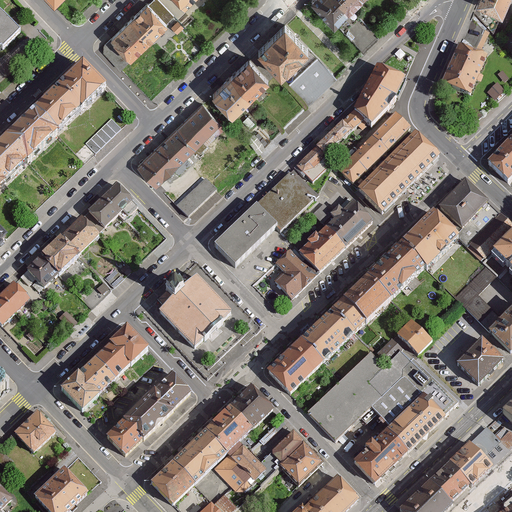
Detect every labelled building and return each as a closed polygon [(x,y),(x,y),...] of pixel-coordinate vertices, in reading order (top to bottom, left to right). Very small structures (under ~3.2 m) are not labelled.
[(129,21),(149,41),(167,23),(166,23),(173,15),(158,0),(152,0),(148,4),(148,3),(132,18),(129,21)] [(312,0),(334,22),(350,8),(342,0),(312,0)] [(479,0),(477,7),(503,18),(510,0),(479,0)] [(350,8),(334,22),(344,33),(363,53),(367,49),(375,42),(379,38),(360,18),(350,8)] [(0,47),(1,47),(3,49),(21,32),(0,11),(0,47)] [(149,41),(129,21),(125,25),(112,38),(104,45),(104,52),(120,69),(132,59),(131,58),(149,41)] [(177,22),(172,27),(177,32),(183,27),(177,22)] [(308,49),(285,25),(269,41),(259,50),(259,51),(277,70),(281,74),(308,49)] [(469,98),(486,59),(459,47),(441,85),(469,98)] [(259,51),(250,60),(268,79),(277,70),(259,51)] [(290,84),(288,86),(307,106),(327,88),(337,78),(317,58),(290,84)] [(250,60),(249,59),(236,72),(231,76),(250,96),(251,96),(268,79),(250,60)] [(76,72),(58,89),(81,113),(106,90),(98,82),(99,82),(90,73),(89,73),(82,66),(76,72)] [(405,81),(378,69),(369,86),(354,113),(363,121),(365,123),(371,129),(389,111),(392,107),(395,102),(400,92),(405,81)] [(268,79),(251,96),(283,129),(294,118),(306,108),(274,74),(268,79)] [(250,96),(231,76),(227,80),(213,94),(232,114),(234,112),(250,96)] [(35,112),(57,135),(80,113),(81,114),(81,113),(58,89),(58,90),(54,94),(53,94),(49,98),(44,103),(35,112)] [(220,122),(202,104),(186,119),(170,135),(188,153),(194,148),(199,153),(225,128),(220,123),(220,122)] [(6,140),(28,163),(57,135),(35,112),(22,124),(20,126),(17,129),(6,140)] [(363,121),(354,113),(353,114),(352,115),(351,116),(342,124),(351,133),(358,126),(360,128),(362,127),(365,123),(363,121)] [(248,116),(243,121),(249,128),(255,123),(248,116)] [(396,116),(373,138),(388,152),(410,130),(403,123),(396,116)] [(121,130),(111,120),(86,144),(96,155),(121,130)] [(351,133),(342,124),(326,140),(317,149),(324,157),(326,158),(351,133)] [(254,134),(247,140),(251,143),(259,152),(265,146),(271,140),(259,129),(254,134)] [(188,153),(170,135),(154,150),(138,166),(156,184),(158,182),(188,153)] [(393,158),(387,163),(410,186),(415,182),(433,163),(439,158),(434,153),(427,146),(415,135),(393,158)] [(388,152),(373,138),(359,153),(339,172),(352,185),(349,188),(354,193),(357,190),(359,192),(387,163),(393,158),(388,152)] [(28,163),(6,140),(0,145),(0,181),(5,186),(4,185),(27,164),(28,163)] [(511,140),(490,163),(510,182),(511,179),(511,140)] [(324,157),(317,149),(298,168),(297,167),(295,168),(294,169),(299,174),(303,179),(306,177),(313,184),(332,165),(326,158),(324,157)] [(387,163),(359,192),(363,196),(382,215),(406,191),(408,188),(410,186),(387,163)] [(263,201),(255,208),(276,229),(280,233),(318,197),(294,171),(263,201)] [(216,191),(205,180),(177,207),(188,218),(216,191)] [(489,205),(466,182),(439,208),(454,223),(448,229),(455,237),(461,230),(462,232),(489,205)] [(113,190),(102,200),(118,216),(124,222),(129,217),(138,209),(135,206),(132,203),(116,187),(113,190)] [(313,215),(326,229),(346,249),(359,236),(373,224),(372,223),(358,209),(357,208),(349,199),(333,214),(324,205),(313,215)] [(89,214),(82,221),(97,236),(99,238),(99,237),(98,236),(104,230),(118,216),(102,200),(92,210),(88,213),(89,214)] [(492,255),(511,234),(511,227),(489,205),(462,232),(473,243),(470,247),(484,262),(492,255)] [(255,208),(214,247),(235,269),(254,251),(276,229),(255,208)] [(424,271),(428,274),(460,242),(455,237),(448,229),(432,214),(400,246),(424,271)] [(97,236),(82,221),(82,220),(64,237),(61,240),(61,239),(60,240),(78,259),(78,258),(78,257),(99,238),(97,236)] [(346,249),(326,229),(318,237),(316,235),(308,243),(310,245),(300,254),(319,275),(333,262),(346,249)] [(511,274),(511,234),(492,255),(511,274)] [(78,259),(60,240),(51,248),(42,258),(59,276),(78,259)] [(367,278),(391,302),(424,271),(400,246),(367,278)] [(310,283),(316,277),(315,276),(315,275),(315,274),(311,270),(310,270),(309,270),(308,270),(307,270),(310,268),(308,266),(306,268),(290,252),(276,265),(285,274),(275,283),(292,301),(310,283)] [(59,276),(42,258),(41,258),(39,261),(28,272),(36,280),(38,282),(33,287),(39,293),(44,289),(44,290),(58,276),(59,277),(59,276)] [(127,267),(123,270),(127,275),(131,271),(127,267)] [(497,278),(486,267),(456,297),(476,316),(486,306),(478,297),(497,278)] [(114,289),(125,279),(115,269),(104,279),(114,289)] [(29,287),(36,280),(28,272),(21,278),(29,287)] [(198,280),(196,278),(194,280),(191,284),(185,278),(186,278),(184,276),(183,277),(183,278),(180,281),(177,284),(175,282),(173,285),(167,290),(165,293),(166,294),(162,297),(158,301),(165,308),(161,312),(160,313),(161,315),(161,314),(175,329),(177,331),(179,334),(180,334),(193,348),(194,350),(196,348),(203,341),(205,342),(207,340),(206,340),(210,337),(210,338),(211,337),(211,336),(214,333),(216,330),(217,331),(218,330),(218,329),(221,326),(223,325),(222,323),(229,316),(231,315),(229,313),(198,280)] [(343,301),(366,325),(391,302),(367,278),(343,301)] [(91,311),(111,293),(108,290),(103,284),(101,283),(82,301),(91,311)] [(10,288),(0,298),(15,314),(29,301),(14,285),(10,288)] [(0,325),(2,328),(15,314),(0,298),(0,325)] [(332,311),(355,335),(366,325),(343,301),(332,311)] [(43,302),(39,306),(45,311),(48,307),(43,302)] [(511,349),(511,304),(486,330),(509,353),(511,349)] [(323,365),(355,335),(332,311),(301,341),(323,365)] [(66,313),(60,319),(71,330),(77,324),(66,313)] [(417,356),(431,342),(412,322),(397,336),(417,356)] [(116,340),(111,344),(132,366),(145,354),(148,351),(127,329),(116,340)] [(31,332),(27,336),(31,341),(36,337),(31,332)] [(480,339),(456,364),(477,385),(502,360),(480,339)] [(301,341),(269,373),(290,395),(323,365),(301,341)] [(393,341),(378,356),(388,366),(403,352),(393,341)] [(99,357),(95,361),(115,381),(118,377),(130,366),(131,367),(132,366),(111,344),(110,345),(111,346),(99,357)] [(370,354),(308,415),(335,442),(369,409),(389,429),(423,397),(439,414),(452,402),(403,352),(388,366),(385,369),(370,354)] [(78,375),(99,397),(99,396),(110,385),(111,385),(113,383),(115,381),(95,361),(92,364),(79,376),(78,375)] [(61,391),(82,413),(99,397),(78,375),(75,378),(61,391)] [(134,412),(125,421),(144,441),(157,430),(162,425),(174,413),(174,412),(191,395),(172,376),(159,389),(155,392),(145,402),(144,402),(137,409),(134,412)] [(0,400),(4,396),(9,392),(10,391),(9,390),(10,389),(0,378),(0,400)] [(249,386),(228,406),(251,429),(271,410),(249,386)] [(423,397),(389,429),(406,446),(439,414),(423,397)] [(511,403),(502,414),(511,423),(511,403)] [(251,429),(228,406),(201,432),(224,455),(251,429)] [(45,422),(37,413),(15,434),(34,454),(56,433),(45,422)] [(121,425),(107,438),(125,458),(143,441),(144,442),(144,441),(125,421),(121,425)] [(406,446),(389,429),(354,464),(371,481),(406,446)] [(470,445),(492,468),(509,452),(501,444),(487,429),(470,445)] [(170,462),(193,485),(224,455),(201,432),(170,462)] [(278,463),(299,443),(289,432),(268,452),(278,463)] [(511,436),(511,435),(501,444),(509,452),(511,449),(511,436)] [(458,475),(471,489),(492,468),(470,445),(449,466),(458,475)] [(261,471),(238,446),(213,470),(236,495),(261,471)] [(12,463),(0,450),(0,463),(6,469),(12,463)] [(172,505),(193,485),(170,462),(150,482),(172,505)] [(430,484),(452,507),(471,489),(458,475),(449,466),(430,484)] [(52,483),(35,498),(48,511),(69,511),(87,495),(64,471),(52,483)] [(309,511),(348,511),(359,502),(338,480),(307,509),(309,511)] [(400,511),(446,511),(452,507),(430,484),(400,511)] [(0,511),(9,503),(11,502),(11,501),(11,500),(9,498),(0,488),(0,511)] [(504,511),(511,511),(511,500),(502,507),(505,511),(504,511)]
